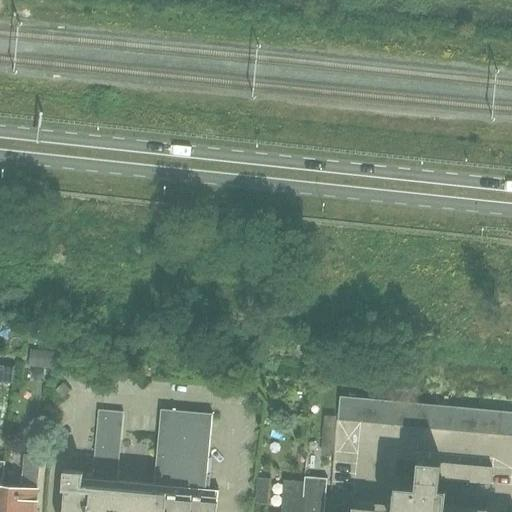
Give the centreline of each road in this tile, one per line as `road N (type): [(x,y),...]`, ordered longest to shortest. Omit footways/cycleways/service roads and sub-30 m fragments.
road 1 (primary): [(511,184),(0,129)]
road 2 (primary): [(0,157),(511,212)]
